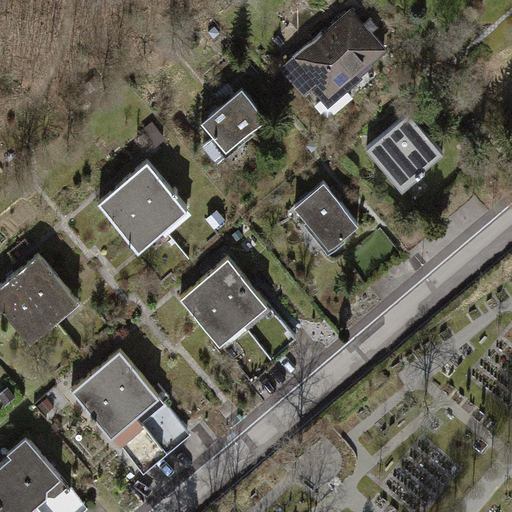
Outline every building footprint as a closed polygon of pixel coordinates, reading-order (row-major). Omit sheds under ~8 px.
[(351,9),(281,69),(300,93),(309,86),(323,103),(384,49),(351,9)] [(258,111),(236,84),(197,117),(219,143),(258,111)] [(404,109),(361,145),(394,184),(437,148),(404,109)] [(179,205),(140,159),(91,200),(129,246),(179,205)] [(350,218),(320,179),(286,205),(320,249),(350,218)] [(71,296),(33,250),(0,277),(0,308),(23,336),(71,296)] [(262,299),(223,254),(175,295),(213,341),(262,299)] [(104,432),(155,389),(118,345),(67,388),(104,432)] [(53,475),(20,435),(5,448),(6,455),(0,459),(0,511),(10,511),(12,511),(16,511),(17,511),(39,494),(39,486),(53,475)]
